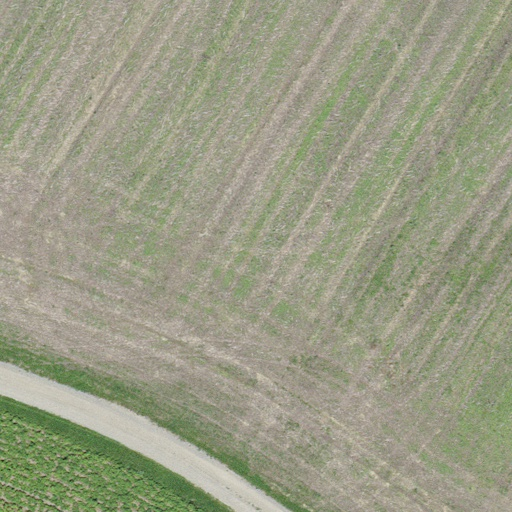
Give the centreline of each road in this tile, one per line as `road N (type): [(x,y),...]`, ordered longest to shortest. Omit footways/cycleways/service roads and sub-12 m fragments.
road 1 (track): [(115,416),(193,407),(511,270)]
road 2 (track): [(258,511),(115,416),(0,379)]
